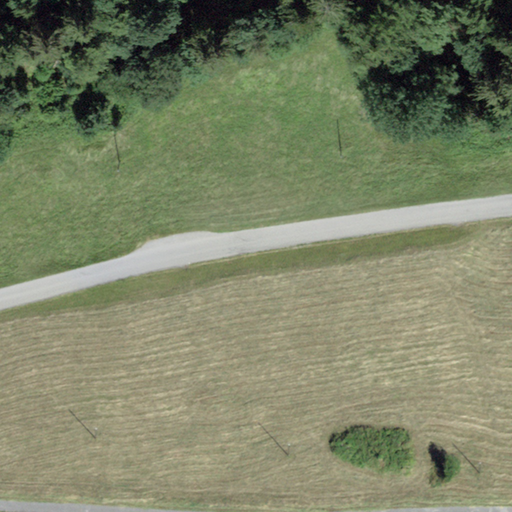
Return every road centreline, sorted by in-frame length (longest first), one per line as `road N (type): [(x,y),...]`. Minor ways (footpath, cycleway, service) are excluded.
road 1 (unclassified): [(0,299),(249,242),(511,205)]
road 2 (unclassified): [(0,502),(162,511)]
